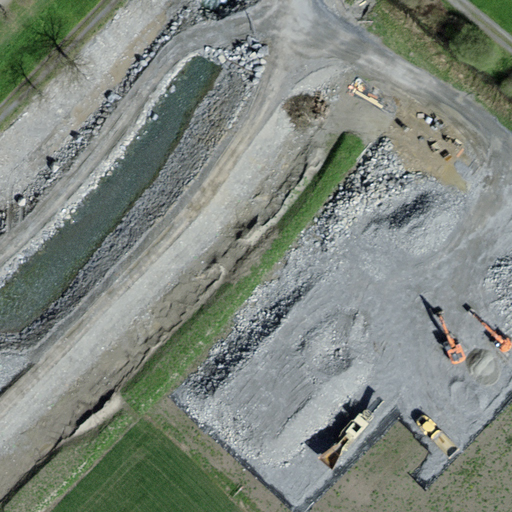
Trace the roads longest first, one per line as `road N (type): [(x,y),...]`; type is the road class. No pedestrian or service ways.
road 1 (track): [(278,0),(0,285)]
road 2 (track): [(511,149),(449,98),(349,44),(332,27),(332,0)]
road 3 (track): [(0,113),(110,0)]
